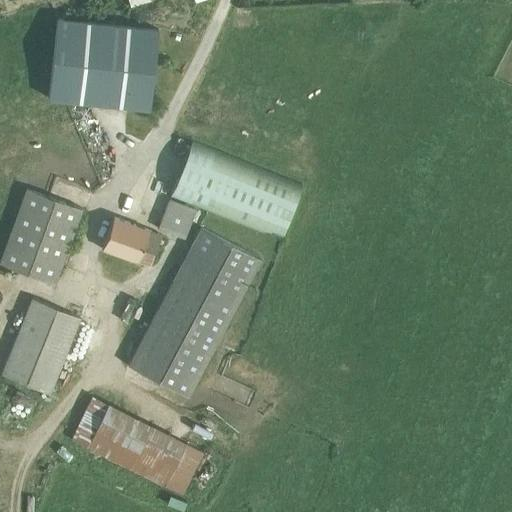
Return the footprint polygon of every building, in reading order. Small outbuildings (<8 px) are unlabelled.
[(58,97),(150,102),(154,33),(62,28),(58,97)] [(165,192),(279,239),(299,191),(184,144),(165,192)] [(82,202),(27,182),(0,252),(0,266),(51,286),(82,202)] [(110,221),(99,253),(132,265),(143,233),(110,221)] [(194,393),(264,258),(205,228),(135,363),(194,393)] [(51,388),(81,315),(36,297),(6,369),(51,388)] [(93,395),(68,447),(178,500),(203,447),(93,395)]
